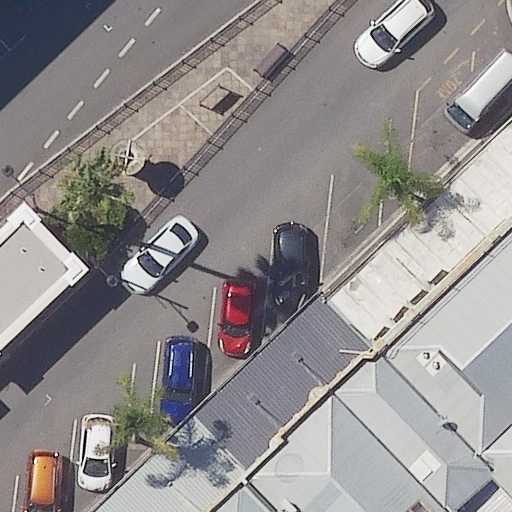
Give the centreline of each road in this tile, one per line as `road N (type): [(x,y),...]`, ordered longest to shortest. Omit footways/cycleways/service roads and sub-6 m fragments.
road 1 (residential): [(440,0),(156,298),(0,439)]
road 2 (residential): [(0,145),(170,0)]
